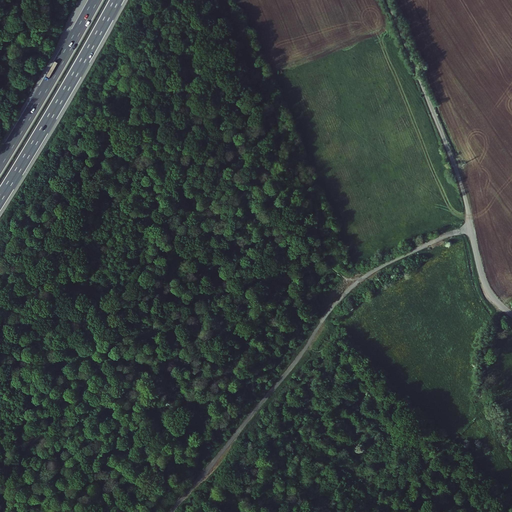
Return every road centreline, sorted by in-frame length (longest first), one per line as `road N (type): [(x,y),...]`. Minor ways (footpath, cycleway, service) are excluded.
road 1 (unclassified): [(387,0),(453,161),(481,275),(511,314)]
road 2 (track): [(359,280),(173,511)]
road 3 (motorway): [(0,198),(116,0)]
road 4 (motorway): [(95,0),(0,162)]
road 5 (track): [(359,280),(471,227)]
